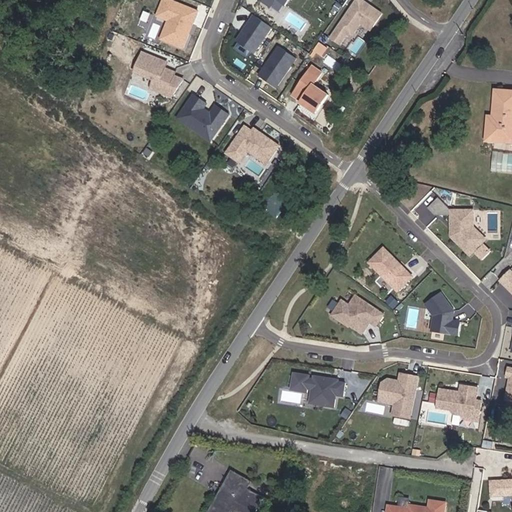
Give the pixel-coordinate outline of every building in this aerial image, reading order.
[(194,23),(199,10),(175,0),(163,0),(158,14),(174,21),(167,39),(185,47),(190,32),(188,32),(192,22),(194,23)] [(342,42),(349,32),(356,31),(362,21),(372,28),(384,12),(370,2),(369,4),(366,2),(367,0),(366,0),(356,0),(332,36),(342,42)] [(256,51),(274,26),(256,13),(238,39),(256,51)] [(167,39),(174,21),(170,19),(162,38),(167,39)] [(282,46),(262,75),(279,87),(300,58),(282,46)] [(170,61),(146,52),(138,71),(157,79),(154,87),(175,96),(187,79),(177,75),(179,72),(167,67),(170,61)] [(330,94),(315,84),(323,72),(313,65),(293,94),(303,100),(308,104),(307,106),(317,112),(330,94)] [(511,91),(497,90),(494,124),(489,124),(488,141),(511,143),(511,91)] [(208,102),(195,93),(182,111),(190,117),(188,120),(204,131),(203,133),(212,139),(230,113),(217,104),(210,114),(203,109),(208,102)] [(190,117),(182,111),(179,116),(203,133),(204,131),(188,120),(190,117)] [(269,160),(281,143),(261,130),(260,133),(246,124),(227,151),(241,161),(249,149),(256,154),(258,152),(269,160)] [(269,160),(258,152),(256,154),(268,162),(269,160)] [(490,238),(478,225),(478,208),(456,208),(444,195),(433,205),(440,212),(456,212),(456,225),(460,226),(460,230),(458,231),(456,231),(456,234),(474,253),(490,238)] [(486,243),(478,253),(485,259),(493,249),(486,243)] [(401,287),(416,273),(388,244),(374,258),(401,287)] [(437,313),(434,328),(460,333),(463,320),(455,318),(456,315),(454,315),(454,312),(456,311),(457,309),(445,290),(429,301),(437,313)] [(379,322),(387,311),(359,291),(353,301),(345,296),(335,310),(351,321),(353,319),(357,321),(356,323),(365,329),(373,317),(379,322)] [(340,377),(340,375),(316,371),(315,374),(315,376),(311,375),(311,373),(311,370),(296,367),(292,384),(308,387),(309,383),(313,384),(312,392),(322,394),(321,400),(336,402),(338,390),(345,392),(347,378),(340,377)] [(411,416),(420,374),(406,371),(404,379),(400,378),(389,375),(384,379),(381,392),(396,395),(393,412),(411,416)] [(455,388),(441,386),(438,404),(451,407),(454,411),(461,412),(466,409),(480,412),(483,398),(477,397),(479,385),(462,382),(461,389),(461,392),(455,391),(455,388)] [(395,401),(396,395),(381,392),(380,397),(395,401)] [(479,419),(480,412),(466,409),(461,412),(464,416),(479,419)] [(260,507),(266,497),(249,488),(253,480),(232,470),(223,487),(226,488),(213,511),(229,511),(233,506),(243,511),(248,511),(253,504),(260,507)] [(511,480),(495,481),(495,495),(511,494),(511,480)] [(413,495),(403,493),(401,503),(411,505),(412,501),(413,495)] [(388,511),(447,511),(449,503),(432,500),(431,505),(412,501),(411,505),(391,501),(388,511)]
